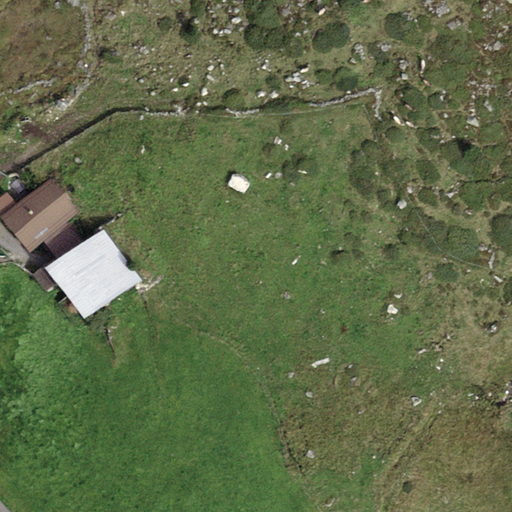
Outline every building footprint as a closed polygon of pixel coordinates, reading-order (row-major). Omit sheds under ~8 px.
[(1,217),(29,252),(43,241),(68,222),(81,211),(52,176),(17,204),(1,217)] [(0,196),(0,215),(1,217),(17,204),(6,191),(0,196)] [(68,222),(43,241),(53,253),(78,234),(68,222)] [(57,283),(85,318),(141,279),(102,229),(44,267),(57,283)] [(57,283),(44,267),(34,275),(47,291),(57,283)]
